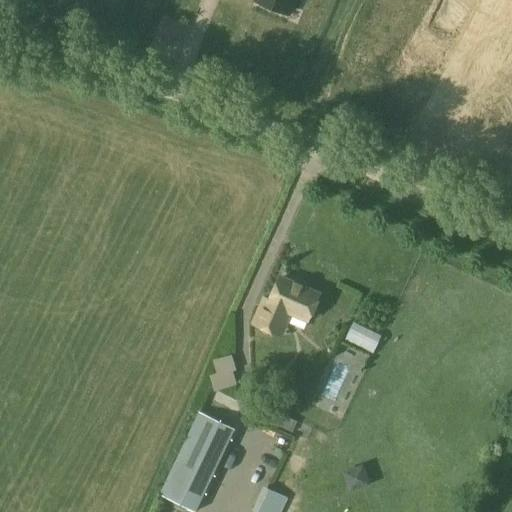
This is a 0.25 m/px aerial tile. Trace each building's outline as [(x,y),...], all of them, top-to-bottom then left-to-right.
[(255,0),(255,1),(289,14),(294,0),(255,0)] [(305,286),(303,282),(296,279),(291,281),(290,284),(278,279),(269,300),(264,298),(260,306),(266,308),(258,327),(276,335),(287,309),(309,319),(319,296),(303,290),(305,286)] [(213,388),(237,384),(232,353),(213,357),(216,371),(210,372),(213,388)] [(195,511),(235,429),(198,411),(159,494),(195,511)] [(342,470),(350,490),(370,482),(363,462),(342,470)] [(255,511),(281,511),(288,499),(263,487),(252,510),(255,511)]
